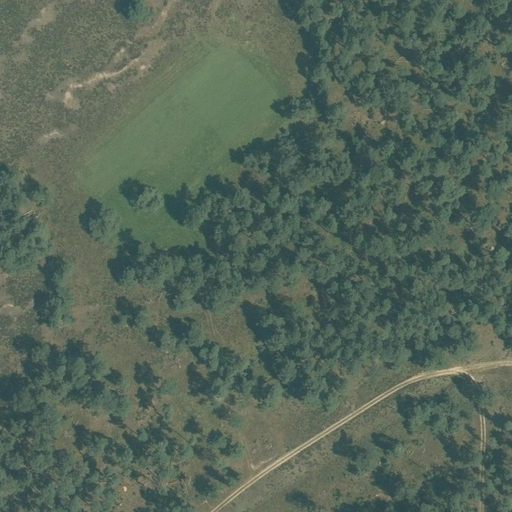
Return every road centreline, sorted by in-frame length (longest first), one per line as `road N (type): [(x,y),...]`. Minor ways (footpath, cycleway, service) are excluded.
road 1 (track): [(215,511),(408,382),(511,362)]
road 2 (unknown): [(479,511),(475,395),(451,371)]
